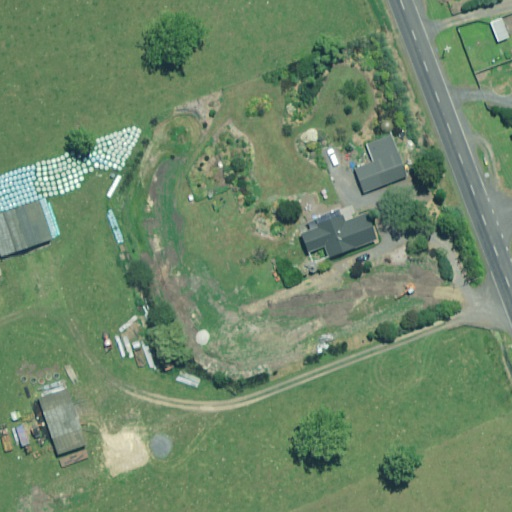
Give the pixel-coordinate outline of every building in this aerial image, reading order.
[(405,178),(390,136),(366,144),(373,163),(352,170),(361,194),(405,178)] [(0,256),(49,240),(37,203),(0,214),(0,256)] [(342,222),(341,217),(312,227),(313,229),(299,234),(306,254),(323,248),(326,258),(373,242),(364,215),(342,222)] [(301,282),(295,271),(282,278),(289,290),(301,282)] [(84,446),(65,390),(36,400),(55,456),(84,446)]
